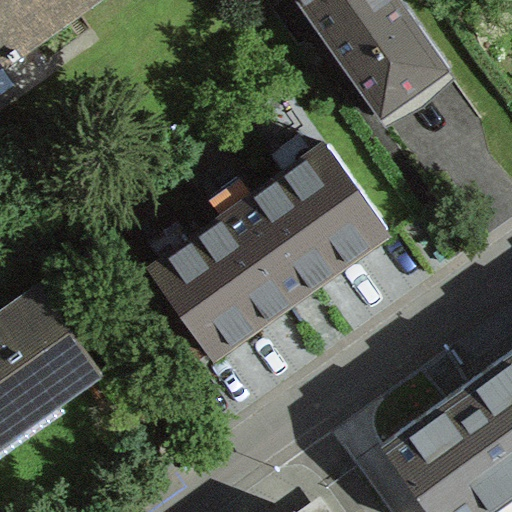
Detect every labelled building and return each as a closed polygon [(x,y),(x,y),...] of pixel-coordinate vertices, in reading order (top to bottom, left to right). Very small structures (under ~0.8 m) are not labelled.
[(117,0),(0,0),(0,44),(18,71),(117,0)] [(466,76),(411,0),(308,0),(399,125),(466,76)] [(411,246),(341,148),(159,278),(229,376),(411,246)] [(0,461),(119,378),(54,287),(0,324),(0,461)] [(511,511),(511,362),(393,452),(439,511),(511,511)]
